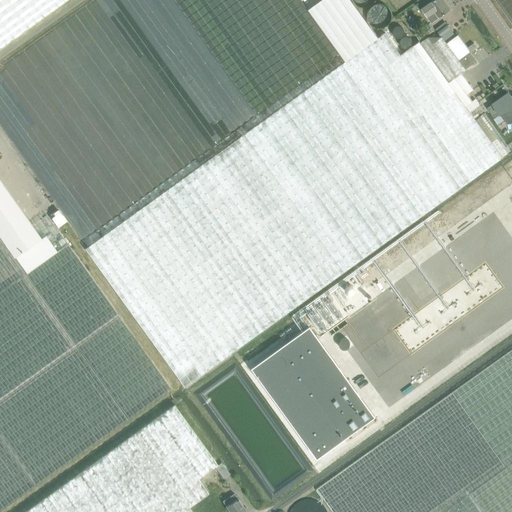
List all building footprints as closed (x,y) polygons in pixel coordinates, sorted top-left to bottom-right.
[(0,0),(0,48),(66,0),(0,0)] [(302,0),(347,61),(379,38),(352,0),(302,0)] [(434,0),(434,1),(421,10),(426,17),(431,23),(438,18),(450,10),(443,0),(434,0)] [(429,24),(415,34),(419,40),(434,30),(429,24)] [(447,25),(437,32),(441,36),(450,29),(447,25)] [(436,31),(419,44),(466,106),(472,101),(467,94),(474,89),(462,72),(465,70),(479,60),(460,35),(447,45),(436,31)] [(178,184),(86,250),(138,322),(185,386),(306,300),(466,184),(503,158),(502,157),(476,120),(475,118),(466,106),(419,44),(418,43),(401,55),(385,34),(379,38),(347,61),(335,70),(257,126),(237,142),(178,184)] [(475,43),(469,46),(473,51),(478,47),(475,43)] [(492,105),(487,109),(492,117),(499,115),(504,122),(506,123),(508,124),(511,124),(511,123),(511,102),(511,101),(511,99),(508,93),(492,104),(492,105)] [(472,101),(466,106),(475,118),(479,115),(478,115),(483,112),(479,106),(480,106),(475,99),(472,101)] [(484,114),(476,120),(502,157),(511,150),(511,142),(507,146),(484,114)] [(0,237),(14,258),(40,239),(2,184),(0,182),(0,237)] [(0,510),(44,479),(170,389),(104,296),(67,245),(57,252),(26,274),(14,258),(0,237),(0,510)] [(310,327),(253,368),(317,457),(374,416),(310,327)] [(422,414),(283,511),(511,511),(511,351),(453,394),(451,392),(422,414)] [(193,511),(190,507),(190,506),(180,492),(198,479),(198,478),(200,477),(217,464),(173,405),(54,491),(24,511),(193,511)] [(221,462),(215,467),(223,478),(229,474),(221,462)] [(198,479),(180,492),(190,506),(208,493),(199,480),(198,479)] [(234,494),(222,502),(229,511),(244,511),(246,511),(240,502),(234,494)]
